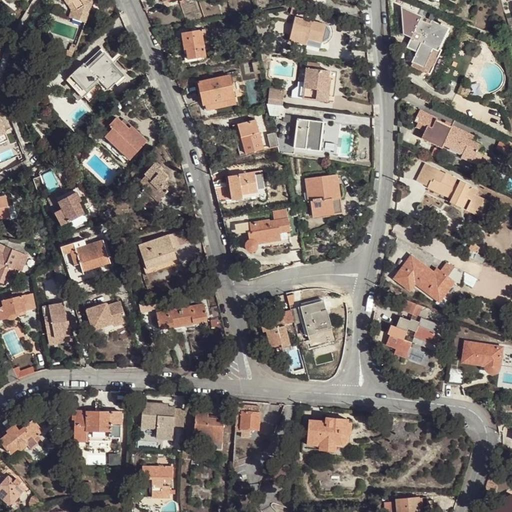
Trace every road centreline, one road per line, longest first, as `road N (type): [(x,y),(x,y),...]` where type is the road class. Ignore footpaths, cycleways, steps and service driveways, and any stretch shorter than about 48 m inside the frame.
road 1 (residential): [(227,292),(197,173),(129,0)]
road 2 (residential): [(380,0),(387,150),(369,268)]
road 3 (residential): [(0,400),(56,380),(245,386)]
road 4 (residential): [(369,394),(457,406),(483,422),(486,441),(465,511)]
